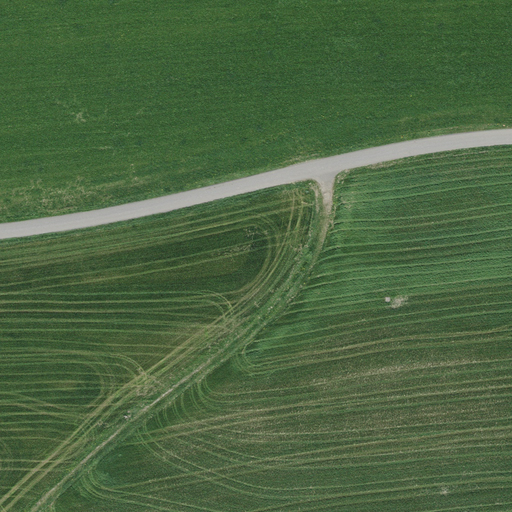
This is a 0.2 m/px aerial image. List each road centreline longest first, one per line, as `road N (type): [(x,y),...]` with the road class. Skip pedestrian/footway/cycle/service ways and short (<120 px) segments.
road 1 (unclassified): [(0,232),(511,138)]
road 2 (track): [(326,171),(327,226),(308,272),(265,320),(133,422),(41,511)]
